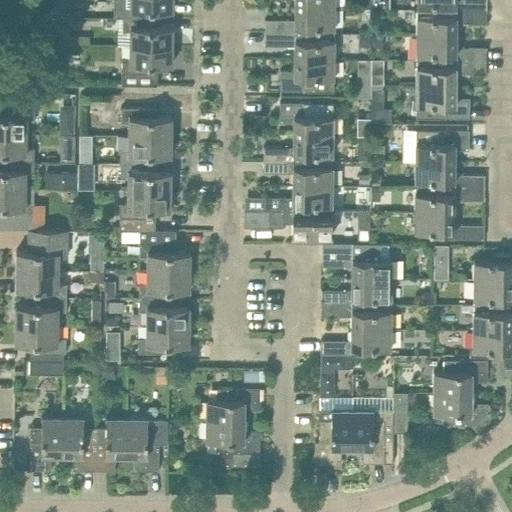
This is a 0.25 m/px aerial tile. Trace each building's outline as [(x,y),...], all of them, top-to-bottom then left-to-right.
[(65,0),(52,0),(53,16),(65,16),(65,0)] [(173,9),(172,0),(130,0),(131,2),(123,2),(114,2),(114,15),(122,15),(158,16),(158,9),(173,9)] [(487,9),(486,0),(417,0),(417,8),(436,8),(437,2),(446,2),(446,14),(456,15),(456,8),(487,9)] [(486,22),(487,9),(456,8),(456,15),(446,14),(446,2),(437,2),(436,8),(417,8),(417,34),(456,34),(456,22),(486,22)] [(334,33),(334,7),(295,6),(295,19),(265,19),(264,32),(294,32),(294,39),(305,39),(305,25),(315,25),(315,32),(334,33)] [(158,25),(158,16),(122,15),(122,30),(131,30),(130,43),(172,44),(173,25),(158,25)] [(333,57),(334,33),(315,32),(315,25),(305,25),(305,39),(294,39),(294,32),(264,32),(264,45),(294,45),(294,56),(333,57)] [(69,27),(59,27),(58,42),(69,42),(69,27)] [(486,59),(486,46),(456,46),(456,34),(417,34),(416,58),(436,58),(436,65),(445,65),(445,52),(456,52),(456,59),(486,59)] [(172,63),(172,44),(130,43),(130,57),(122,57),(121,84),(157,84),(157,63),(172,63)] [(486,73),(486,59),(456,59),(456,52),(445,52),(445,65),(436,65),(436,58),(416,58),(416,84),(455,85),(456,72),(486,73)] [(333,90),(333,57),(294,56),(294,69),(280,69),(280,89),(300,90),(333,90)] [(357,82),(357,96),(370,96),(371,82),(357,82)] [(455,96),(455,85),(416,84),(416,116),(449,117),(469,117),(469,97),(455,96)] [(34,113),(35,93),(0,92),(0,130),(26,131),(26,117),(35,117),(34,113)] [(333,102),(300,101),(280,101),(279,121),(293,122),(293,133),(333,134),(333,102)] [(121,106),(121,120),(129,120),(129,133),(171,133),(171,116),(157,116),(157,107),(121,106)] [(370,107),(370,121),(390,122),(390,108),(370,107)] [(74,120),(60,120),(60,132),(74,132),(74,120)] [(356,123),(356,134),(358,134),(369,134),(369,123),(356,123)] [(469,129),(449,128),(403,128),(403,161),(415,161),(454,161),(455,148),(469,149),(469,129)] [(26,144),(26,131),(0,130),(0,158),(34,159),(34,144),(26,144)] [(171,154),(171,133),(129,133),(129,146),(121,146),(121,160),(156,161),(156,154),(171,154)] [(332,160),(333,134),(293,133),(293,146),(263,145),(263,159),(293,159),(293,165),(303,165),(303,152),(313,152),(314,159),(332,160)] [(358,134),(358,142),(362,146),(370,146),(370,134),(369,134),(358,134)] [(80,147),(80,159),(92,160),(92,147),(80,147)] [(60,151),(60,161),(75,161),(74,151),(60,151)] [(332,184),(332,160),(314,159),(313,152),(303,152),(303,165),(293,165),(293,159),(263,159),(263,172),(293,172),(293,183),(332,184)] [(34,172),(34,159),(0,158),(0,185),(25,186),(25,172),(34,172)] [(78,159),(78,173),(94,173),(94,160),(92,160),(80,159),(78,159)] [(156,170),(156,161),(121,160),(121,174),(128,174),(128,187),(170,188),(171,170),(156,170)] [(484,186),(485,173),(454,173),(454,161),(415,161),(415,185),(435,186),(435,193),(443,193),(443,179),(454,179),(454,186),(484,186)] [(484,200),(484,186),(454,186),(454,179),(443,179),(443,193),(435,193),(435,186),(415,185),(415,210),(454,211),(454,199),(484,200)] [(332,209),(332,184),(293,183),(292,196),(262,196),(262,209),(293,209),(293,203),(303,203),(304,216),(312,216),(312,209),(332,209)] [(33,228),(33,198),(33,186),(25,186),(0,185),(0,227),(31,228),(33,228)] [(170,208),(170,188),(128,187),(128,200),(120,200),(120,228),(139,228),(155,229),(155,208),(170,208)] [(359,202),(358,207),(362,210),(366,210),(369,207),(369,202),(366,199),(362,199),(359,202)] [(331,236),(332,216),(332,209),(312,209),(312,216),(304,216),(303,203),(293,203),(293,209),(262,209),(244,208),(244,226),(270,226),(270,222),(284,222),(284,224),(285,224),(285,222),(292,222),(292,235),(331,236)] [(370,210),(358,210),(358,229),(370,229),(370,210)] [(484,237),(484,224),(454,223),(454,211),(415,210),(414,230),(433,230),(433,237),(484,237)] [(67,228),(33,228),(31,228),(31,250),(16,249),(16,267),(58,268),(58,255),(66,255),(67,228)] [(176,229),(155,229),(139,228),(139,255),(148,255),(148,269),(190,270),(190,251),(175,250),(176,229)] [(392,259),(388,259),(388,242),(342,242),(322,242),(322,265),(352,265),(352,277),(392,278),(392,259)] [(474,259),(474,279),(511,279),(511,252),(493,253),(492,260),(474,259)] [(91,256),(91,268),(103,268),(104,256),(91,256)] [(434,258),(434,278),(448,278),(448,258),(434,258)] [(58,282),(58,268),(16,267),(16,287),(30,287),(30,295),(66,295),(67,282),(58,282)] [(189,289),(190,270),(148,269),(148,282),(139,282),(139,295),(175,296),(175,288),(189,289)] [(392,303),(392,278),(352,277),(352,289),(321,289),(321,302),(353,302),(353,309),(363,309),(363,295),(373,295),(373,303),(392,303)] [(511,279),(474,279),(473,304),(494,304),(494,311),(503,311),(503,298),(511,297),(511,279)] [(423,295),(422,303),(432,303),(432,293),(425,293),(423,295)] [(66,310),(66,295),(30,295),(30,304),(15,304),(15,322),(58,323),(58,310),(66,310)] [(174,305),(175,296),(139,295),(139,310),(147,310),(147,323),(189,323),(189,305),(174,305)] [(392,328),(392,303),(373,303),(373,295),(363,295),(363,309),(353,309),(353,302),(321,302),(321,315),(351,315),(351,328),(392,328)] [(511,297),(503,298),(503,311),(494,311),(494,304),(473,304),(473,329),(511,329),(511,297)] [(101,314),(91,314),(91,323),(101,323),(101,314)] [(57,336),(58,323),(15,322),(15,342),(30,342),(29,351),(35,351),(35,359),(66,360),(66,336),(57,336)] [(189,343),(189,323),(147,323),(147,337),(138,336),(138,351),(154,351),(174,352),(174,343),(189,343)] [(392,347),(392,328),(351,328),(351,340),(321,339),(321,353),(341,353),(354,353),(372,353),(372,347),(392,347)] [(511,329),(473,329),(473,355),(503,355),(511,354),(511,329)] [(320,393),(320,394),(334,394),(335,367),(354,367),(354,353),(341,353),(321,353),(320,393)] [(511,375),(511,354),(503,355),(503,375),(511,375)] [(487,359),(467,358),(445,358),(445,371),(433,371),(433,392),(471,392),(472,380),(487,380),(487,359)] [(53,367),(34,367),(34,381),(53,381),(53,367)] [(169,373),(169,385),(184,384),(183,372),(169,373)] [(206,398),(206,419),(244,419),(244,408),(260,408),(260,387),(216,386),(216,398),(206,398)] [(394,391),(394,418),(393,431),(407,431),(408,391),(394,391)] [(471,402),(471,392),(433,392),(433,411),(443,411),(443,423),(487,424),(487,403),(488,403),(488,402),(471,402)] [(341,446),(353,446),(353,408),(319,407),(319,440),(315,440),(315,444),(314,448),(314,452),(313,455),(311,459),(312,459),(313,459),(330,461),(340,461),(340,462),(341,462),(341,446)] [(393,431),(394,418),(374,418),(374,408),(353,408),(353,446),(363,446),(363,461),(393,462),(393,431)] [(51,453),(62,453),(63,415),(42,415),(42,425),(30,425),(29,469),(50,469),(50,470),(51,470),(51,453)] [(94,469),(94,424),(83,424),(83,415),(63,415),(62,453),(73,454),(73,469),(94,469)] [(115,454),(127,454),(127,415),(106,415),(106,424),(94,424),(94,469),(114,470),(114,471),(115,471),(115,454)] [(147,415),(127,415),(127,454),(137,454),(137,470),(159,470),(159,442),(167,442),(167,417),(147,417),(147,415)] [(244,430),(244,419),(206,419),(206,439),(216,439),(215,464),(260,465),(260,431),(261,431),(261,430),(244,430)]
